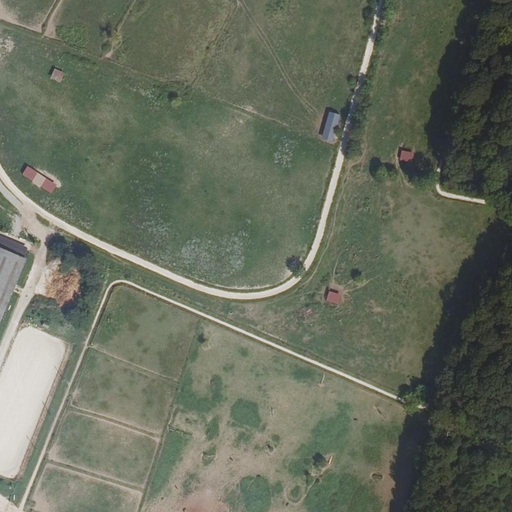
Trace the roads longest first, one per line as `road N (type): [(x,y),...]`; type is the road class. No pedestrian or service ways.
road 1 (track): [(280,291),(307,268),(320,232),(381,0)]
road 2 (track): [(0,173),(41,214),(163,274),(246,298)]
road 3 (track): [(41,214),(44,243),(0,360)]
